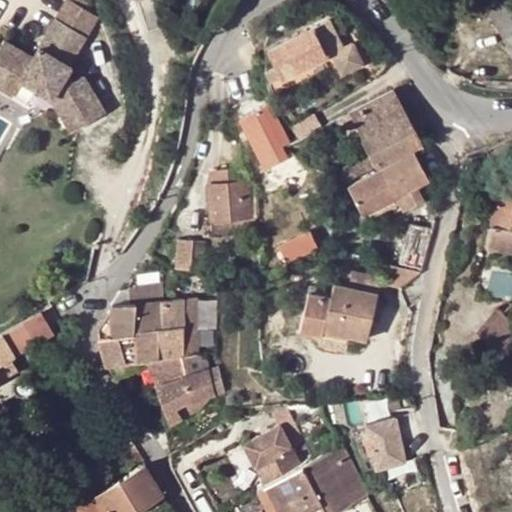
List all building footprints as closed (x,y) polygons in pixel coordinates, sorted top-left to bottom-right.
[(511,6),(508,0),(507,0),(487,12),(511,50),(511,6)] [(31,60),(1,43),(0,43),(0,90),(13,97),(21,82),(51,99),(74,131),(105,109),(81,75),(73,80),(63,74),(93,20),(62,3),(31,60)] [(330,17),(313,26),(327,54),(331,52),(341,73),(363,63),(353,41),(344,45),(330,17)] [(313,26),(268,48),(276,64),(267,69),(273,81),(327,54),(313,26)] [(407,116),(394,88),(349,110),(352,116),(362,138),(407,116)] [(284,144),(292,140),(271,98),(239,114),(266,166),(289,154),(284,144)] [(300,136),(323,124),(315,109),(292,121),(300,136)] [(352,116),(349,110),(338,115),(341,122),(352,116)] [(376,165),(420,144),(407,116),(362,138),(371,156),(376,165)] [(349,186),(362,212),(394,195),(398,202),(402,210),(425,199),(419,186),(431,180),(416,152),(349,186)] [(345,180),(376,165),(371,156),(355,163),(351,165),(342,167),(345,180)] [(254,230),(251,181),(237,181),(237,167),(220,168),(221,182),(212,183),(208,183),(210,215),(211,232),(235,231),(252,230),(254,230)] [(221,182),(220,168),(210,169),(212,183),(221,182)] [(323,175),(313,172),(309,185),(319,188),(323,175)] [(425,199),(431,180),(419,186),(425,199)] [(488,249),(511,253),(511,182),(501,180),(488,249)] [(394,195),(362,212),(366,218),(398,202),(394,195)] [(202,233),(211,232),(210,215),(201,216),(202,233)] [(426,227),(404,222),(396,261),(417,266),(426,227)] [(286,261),(320,246),(311,226),(277,240),(286,261)] [(254,250),(252,230),(235,231),(236,251),(254,250)] [(191,268),(193,238),(177,237),(175,267),(191,268)] [(207,239),(193,238),(191,268),(204,269),(207,239)] [(389,264),(385,285),(398,288),(421,272),(389,264)] [(377,293),(382,275),(352,268),(347,286),(377,293)] [(99,324),(100,335),(159,325),(163,324),(162,298),(161,281),(127,282),(99,324)] [(347,286),(334,283),(331,294),(323,328),(349,333),(368,338),(378,293),(377,293),(347,286)] [(349,333),(323,328),(331,294),(308,289),(299,330),(320,335),(318,344),(345,350),(349,333)] [(163,324),(159,325),(160,357),(200,350),(198,297),(162,298),(163,324)] [(503,314),(502,313),(481,339),(497,351),(511,332),(511,305),(503,314)] [(481,339),(502,313),(496,307),(475,334),(481,339)] [(5,335),(16,355),(37,343),(23,318),(2,329),(5,335)] [(159,325),(100,335),(100,336),(108,364),(146,358),(148,363),(156,382),(210,367),(206,349),(200,350),(160,357),(159,325)] [(511,332),(497,351),(506,358),(511,351),(511,332)] [(0,363),(16,355),(5,335),(0,337),(0,363)] [(81,336),(72,338),(77,359),(86,357),(81,336)] [(0,381),(24,367),(16,355),(0,363),(0,381)] [(108,364),(116,377),(148,363),(146,358),(108,364)] [(219,365),(210,367),(215,391),(216,394),(225,391),(219,365)] [(215,391),(210,367),(156,382),(170,421),(181,416),(174,405),(191,396),(193,398),(196,398),(215,391)] [(174,405),(181,416),(201,405),(196,398),(193,398),(191,396),(174,405)] [(383,466),(403,462),(394,417),(365,422),(373,467),(383,466)] [(280,424),(244,442),(265,483),(301,464),(280,424)] [(120,472),(139,461),(128,441),(120,472)] [(301,464),(262,485),(257,487),(270,511),(305,511),(323,503),(327,511),(334,511),(369,494),(342,443),(301,464)] [(154,511),(167,505),(142,465),(76,505),(80,511),(154,511)]
